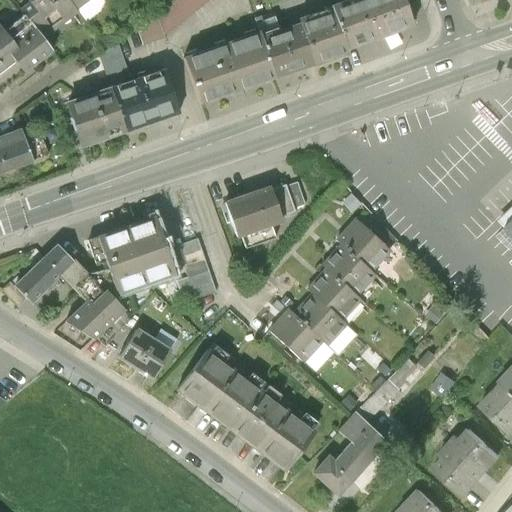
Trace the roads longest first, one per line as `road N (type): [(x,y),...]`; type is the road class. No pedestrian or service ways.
road 1 (primary): [(467,58),(0,220)]
road 2 (residential): [(0,321),(171,432),(276,511)]
